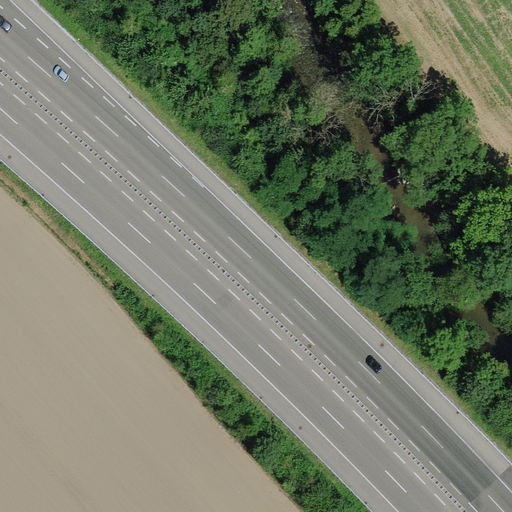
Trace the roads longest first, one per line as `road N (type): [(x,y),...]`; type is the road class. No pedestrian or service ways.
road 1 (motorway): [(0,109),(254,342),(423,511)]
road 2 (motorway): [(498,511),(175,188)]
road 3 (motorway): [(175,188),(0,34)]
